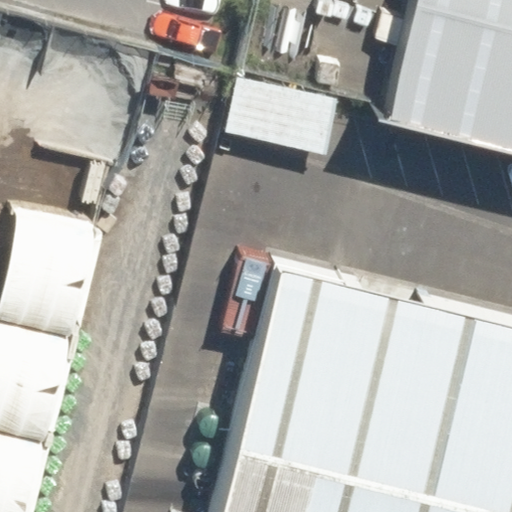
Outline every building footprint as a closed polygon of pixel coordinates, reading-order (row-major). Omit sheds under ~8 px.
[(511,0),(403,0),(383,86),(511,117),(511,0)] [(331,90),(230,67),(217,126),(317,149),(331,90)] [(511,511),(511,307),(267,247),(200,511),(511,511)] [(0,413),(38,423),(64,311),(0,296),(0,413)] [(18,511),(38,423),(0,413),(0,511),(18,511)]
